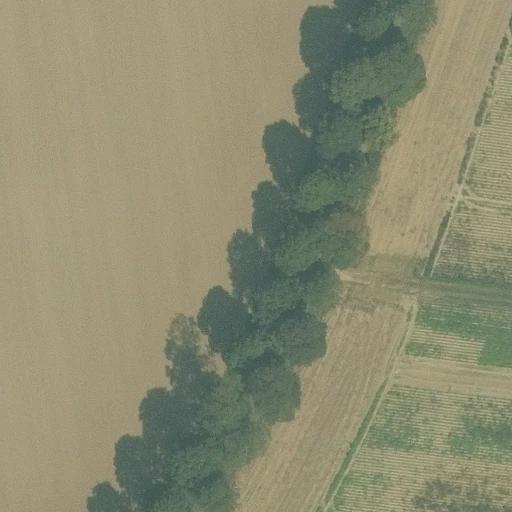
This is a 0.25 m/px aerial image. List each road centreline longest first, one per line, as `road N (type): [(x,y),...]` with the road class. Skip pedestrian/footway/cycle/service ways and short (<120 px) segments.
road 1 (tertiary): [(414,0),(310,275),(199,511)]
road 2 (track): [(511,317),(303,290)]
